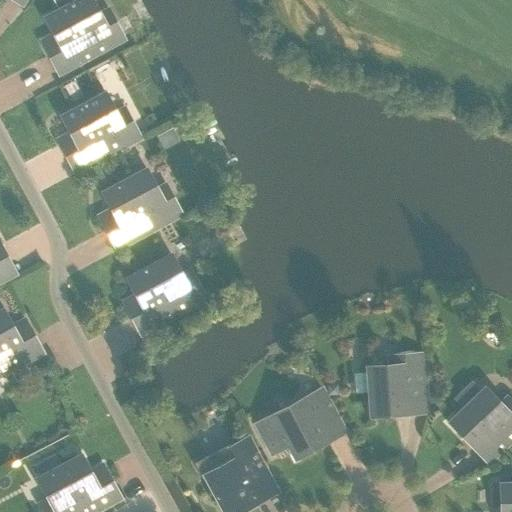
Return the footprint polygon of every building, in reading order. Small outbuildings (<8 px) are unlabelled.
[(41,40),(59,74),(124,39),(108,9),(99,13),(92,0),(53,0),(58,9),(45,17),(54,33),(41,40)] [(81,95),(73,80),(64,85),(71,100),(81,95)] [(57,139),(76,173),(141,138),(124,107),(116,112),(105,92),(61,116),(70,132),(57,139)] [(98,215),(117,250),(182,215),(165,184),(157,188),(146,169),(102,192),(111,209),(98,215)] [(0,282),(16,274),(0,244),(0,282)] [(136,294),(123,301),(142,335),(206,300),(190,269),(181,274),(171,254),(127,278),(136,294)] [(0,376),(11,370),(16,381),(30,373),(24,363),(43,353),(25,319),(12,326),(3,309),(0,311),(0,376)] [(368,367),(367,367),(370,417),(408,414),(408,409),(428,407),(424,353),(389,356),(390,370),(369,372),(368,367)] [(336,384),(326,385),(327,394),(337,393),(336,384)] [(449,422),(475,449),(479,446),(493,460),(511,441),(511,402),(507,397),(502,402),(486,386),(449,422)] [(326,437),(343,428),(322,388),(256,424),(271,454),(288,445),(295,459),(328,442),(326,437)] [(276,487),(249,437),(214,456),(213,454),(196,464),(203,477),(204,476),(223,511),(240,511),(260,501),(258,497),(276,487)] [(95,511),(121,498),(103,464),(90,471),(81,455),(62,465),(56,452),(33,465),(40,477),(37,478),(48,498),(39,503),(44,511),(95,511)] [(511,511),(511,483),(500,484),(501,511),(511,511)]
